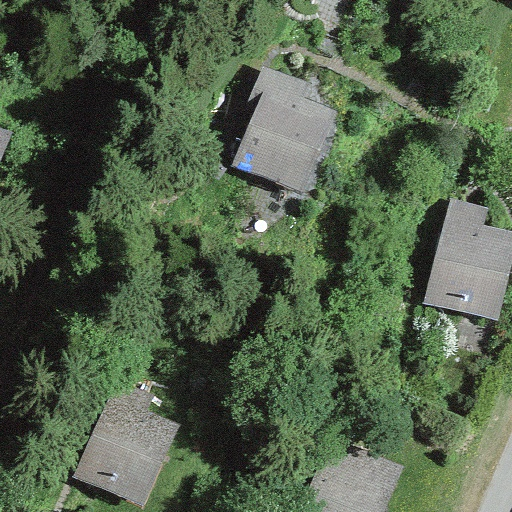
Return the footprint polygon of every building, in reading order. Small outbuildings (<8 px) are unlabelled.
[(511,14),(511,0),(475,0),(511,14)] [(278,110),(288,89),(245,70),(223,117),(233,121),(210,171),(273,201),(309,125),(278,110)] [(472,214),(433,205),(405,315),(470,331),(492,246),(466,239),(472,214)] [(116,510),(151,433),(125,422),(132,406),(99,392),(58,484),(116,510)] [(362,511),(378,477),(313,449),(285,511),(362,511)]
